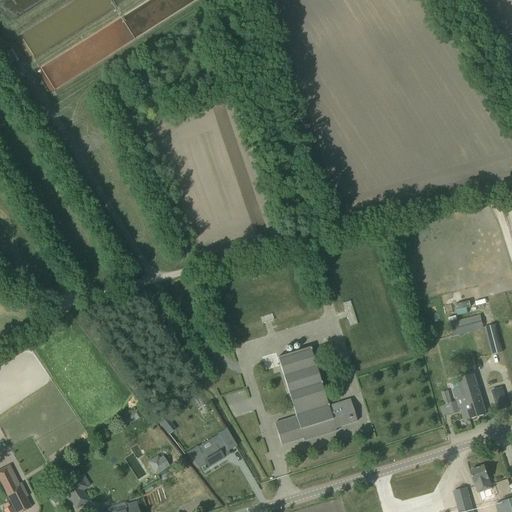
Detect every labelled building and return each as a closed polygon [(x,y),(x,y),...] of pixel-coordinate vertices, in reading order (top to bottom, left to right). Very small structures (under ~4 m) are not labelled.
[(330,265),(342,303),(362,364),(402,352),(371,253),(330,265)] [(272,313),(295,306),(286,277),(227,295),(236,325),(260,317),(262,324),(274,320),(272,313)] [(465,313),(464,307),(468,306),(467,300),(453,303),(455,315),(465,313)] [(450,323),(454,336),(484,329),(481,315),(450,323)] [(502,352),(495,325),(485,327),(492,355),(502,352)] [(335,428),(357,421),(350,400),(328,407),(310,347),(277,357),(296,417),(274,423),(281,445),(303,438),(304,441),(336,431),(335,428)] [(456,402),(440,407),(443,417),(461,411),(464,420),(469,419),(469,420),(486,414),(474,374),(456,380),(459,388),(452,390),(456,402)] [(494,397),(497,409),(507,407),(504,394),(494,397)] [(139,408),(120,421),(123,425),(134,417),(136,420),(143,415),(139,408)] [(226,429),(218,434),(228,451),(236,446),(226,429)] [(198,447),(187,453),(199,469),(206,464),(208,468),(224,458),(217,447),(216,445),(202,453),(198,447)] [(66,449),(55,457),(59,463),(70,455),(73,453),(68,447),(66,449)] [(123,458),(138,480),(147,473),(136,458),(141,455),(136,448),(123,458)] [(152,467),(159,476),(170,468),(164,459),(152,467)] [(10,465),(0,469),(0,482),(5,492),(15,511),(22,511),(26,510),(32,507),(27,497),(20,484),(10,465)] [(470,471),(473,480),(478,494),(492,489),(485,466),(470,471)] [(227,476),(234,490),(244,485),(237,471),(227,476)] [(82,474),(63,486),(70,498),(76,508),(88,501),(81,491),(87,487),(86,486),(89,484),(82,474)] [(467,488),(453,492),(456,501),(458,511),(473,511),(469,498),(467,488)] [(511,511),(511,498),(496,504),(498,511),(511,511)] [(103,511),(139,511),(136,502),(125,505),(126,510),(118,511),(108,511),(108,510),(103,511)]
